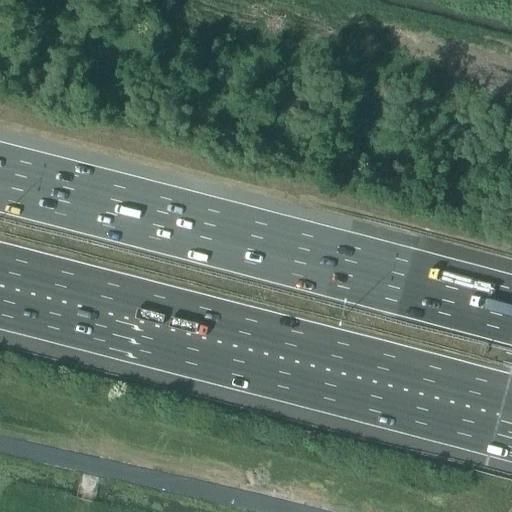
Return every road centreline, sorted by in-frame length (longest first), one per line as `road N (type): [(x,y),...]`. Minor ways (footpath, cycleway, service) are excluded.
road 1 (motorway): [(0,288),(511,420)]
road 2 (motorway): [(511,312),(0,183)]
road 3 (unclassified): [(267,511),(0,446)]
